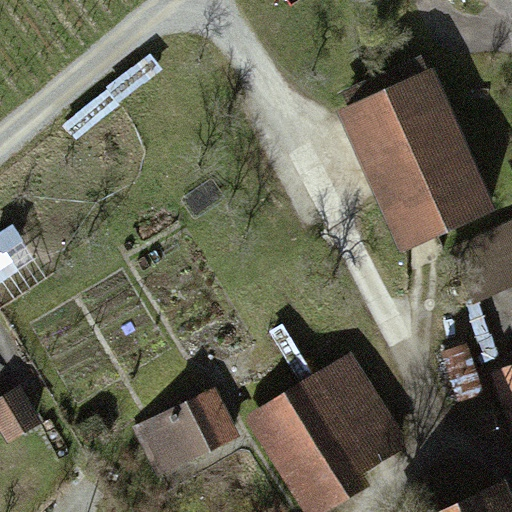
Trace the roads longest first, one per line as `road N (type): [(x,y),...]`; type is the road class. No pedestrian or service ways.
road 1 (unknown): [(166,6),(429,455)]
road 2 (residential): [(0,136),(173,0)]
